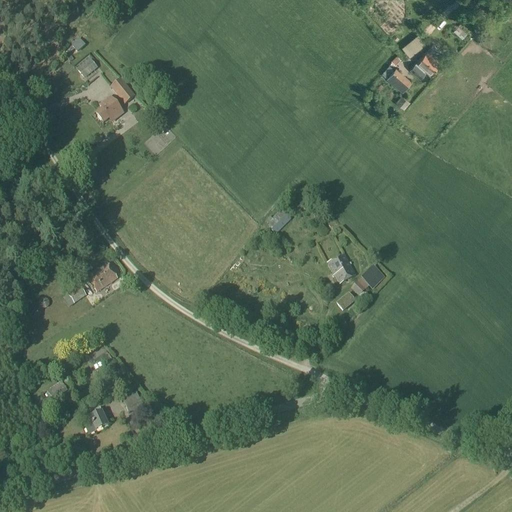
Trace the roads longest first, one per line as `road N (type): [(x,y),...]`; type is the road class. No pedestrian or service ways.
road 1 (unclassified): [(511,463),(365,399),(336,396),(275,408),(0,498)]
road 2 (track): [(0,74),(122,258),(151,287),(323,379),(336,396)]
